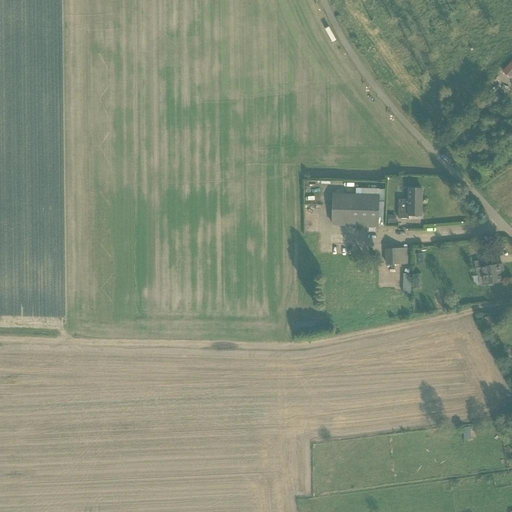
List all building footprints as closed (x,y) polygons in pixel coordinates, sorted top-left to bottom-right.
[(511,61),(502,71),(503,72),(510,79),(511,77),(511,61)] [(498,92),(491,98),(492,99),(494,101),(495,103),(502,96),(498,92)] [(409,200),(398,199),(398,218),(409,219),(409,216),(421,216),(421,200),(422,189),(409,188),(409,200)] [(379,227),(379,194),(333,193),(332,226),(379,227)] [(399,249),(386,249),(386,264),(400,264),(399,249)] [(413,264),(420,264),(420,259),(423,259),(423,254),(413,254),(413,264)] [(475,269),(477,268),(480,285),(485,285),(505,282),(502,264),(488,266),(487,260),(474,262),(475,269)] [(455,300),(444,302),(445,309),(457,307),(455,300)] [(489,331),(496,328),(490,315),(483,319),(489,331)] [(297,331),(315,331),(315,321),(297,321),(297,331)]
